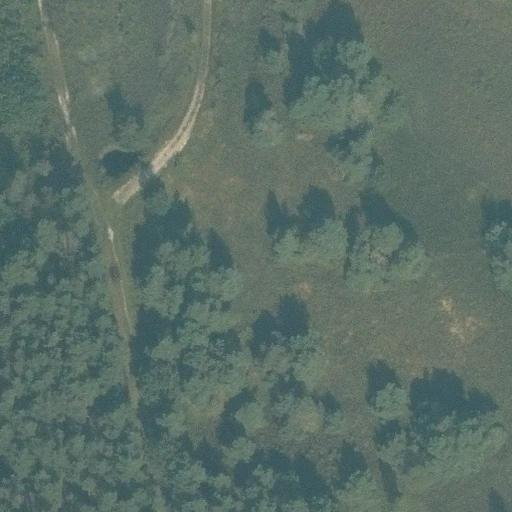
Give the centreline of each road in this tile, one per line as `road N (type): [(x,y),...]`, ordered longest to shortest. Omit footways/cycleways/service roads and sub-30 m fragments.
road 1 (track): [(94,202),(163,511)]
road 2 (track): [(209,0),(200,100),(181,137),(126,191),(94,202)]
road 3 (track): [(94,202),(73,162),(41,0)]
